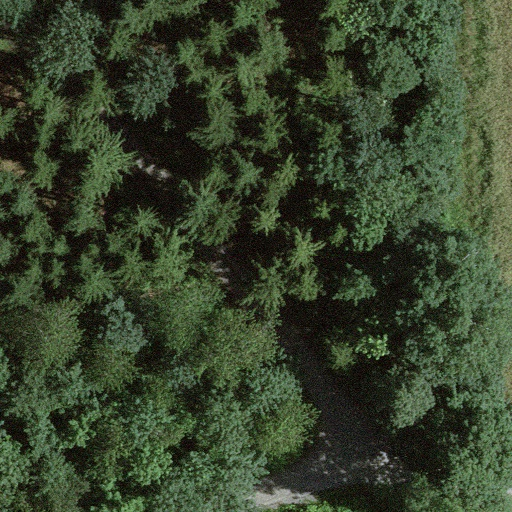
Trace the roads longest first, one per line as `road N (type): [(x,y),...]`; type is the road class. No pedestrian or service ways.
road 1 (track): [(511,509),(372,473),(315,377),(4,0)]
road 2 (track): [(372,473),(196,511)]
